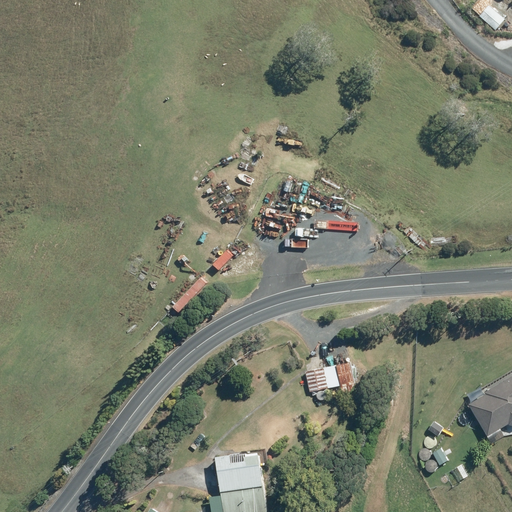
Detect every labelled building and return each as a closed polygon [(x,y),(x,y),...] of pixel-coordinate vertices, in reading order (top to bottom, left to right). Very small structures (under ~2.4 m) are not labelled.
[(473,0),(462,0),(471,9),(477,4),(473,0)] [(509,19),(494,5),(483,16),(499,30),(509,19)] [(356,362),(309,372),(313,392),(344,385),(346,394),(362,390),(356,362)] [(511,362),(463,387),(480,421),(511,404),(511,362)] [(331,389),(318,393),(321,404),(335,400),(331,389)] [(448,427),(438,421),(433,429),(443,436),(448,427)] [(427,445),(418,452),(434,474),(444,467),(427,445)] [(252,448),(207,455),(214,511),(256,511),(260,511),(252,448)] [(444,448),(436,452),(444,465),(452,460),(448,454),(452,452),(450,449),(446,451),(444,448)] [(464,464),(457,469),(464,480),(472,476),(464,464)]
